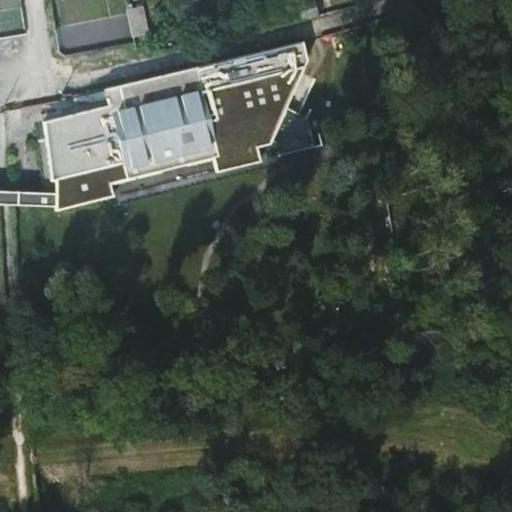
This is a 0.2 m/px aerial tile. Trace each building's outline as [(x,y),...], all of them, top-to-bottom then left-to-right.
[(257,11),(262,31),(318,17),(313,0),(300,0),(298,1),(257,11)] [(127,11),(132,36),(133,36),(148,32),(142,7),(128,10),(127,11)] [(311,59),(307,40),(104,89),(108,105),(43,121),(51,181),(54,180),(55,190),(57,206),(60,206),(61,211),(119,197),(115,183),(218,158),(222,171),(266,160),(262,147),(282,142),(295,104),(311,59)] [(295,104),(282,142),(284,155),(328,144),(321,115),(295,104)] [(57,206),(55,190),(4,189),(0,188),(0,204),(6,204),(57,206)]
